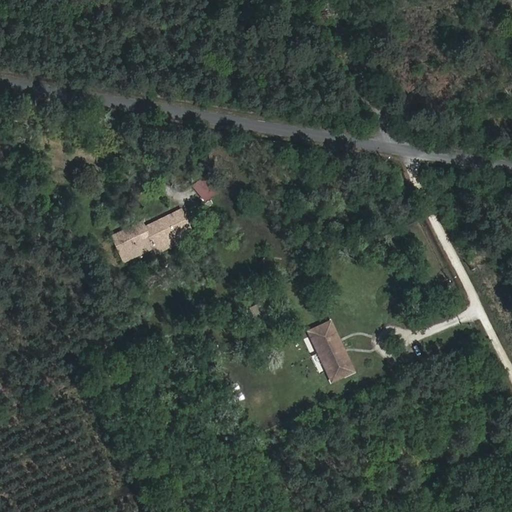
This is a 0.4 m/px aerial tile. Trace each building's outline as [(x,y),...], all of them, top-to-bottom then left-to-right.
[(156,253),(193,235),(181,210),(144,228),(141,222),(111,237),(124,262),(154,248),(156,253)] [(266,269),(274,260),(267,254),(260,263),(266,269)] [(271,310),(267,301),(250,308),(254,318),(271,310)] [(331,333),(334,332),(330,322),(326,324),(331,333)] [(343,349),(334,332),(331,333),(326,324),(308,332),(331,381),(344,376),(341,369),(350,365),(345,354),(342,355),(339,350),(343,349)] [(344,376),(353,372),(350,365),(341,369),(344,376)]
